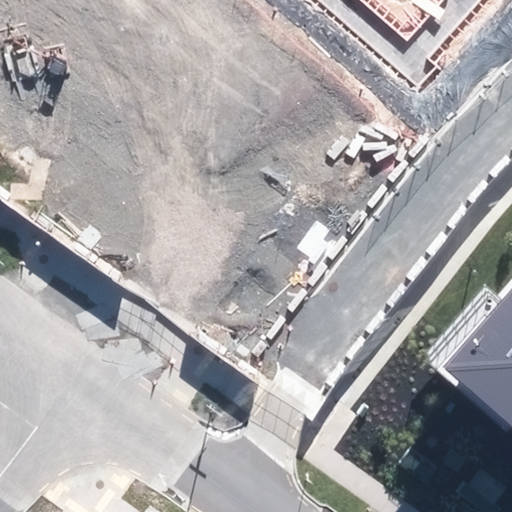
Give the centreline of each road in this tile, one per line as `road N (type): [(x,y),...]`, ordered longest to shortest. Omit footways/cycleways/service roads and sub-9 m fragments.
road 1 (residential): [(234,494),(461,153),(511,96)]
road 2 (residential): [(234,494),(65,372)]
